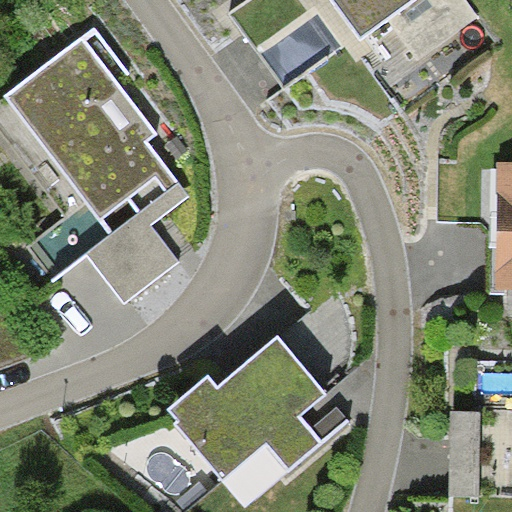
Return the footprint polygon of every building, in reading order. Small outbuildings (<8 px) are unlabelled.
[(455,0),(331,0),(354,32),(381,14),(415,63),(472,24),(455,0)] [(145,139),(78,50),(5,104),(107,239),(171,190),(137,145),(145,139)] [(484,297),(511,297),(511,165),(487,164),(484,297)] [(0,314),(0,379),(41,363),(0,314)] [(270,348),(164,426),(215,494),(268,455),(284,478),(315,455),(298,433),(321,416),(270,348)] [(511,424),(459,424),(458,507),(511,507),(511,424)]
